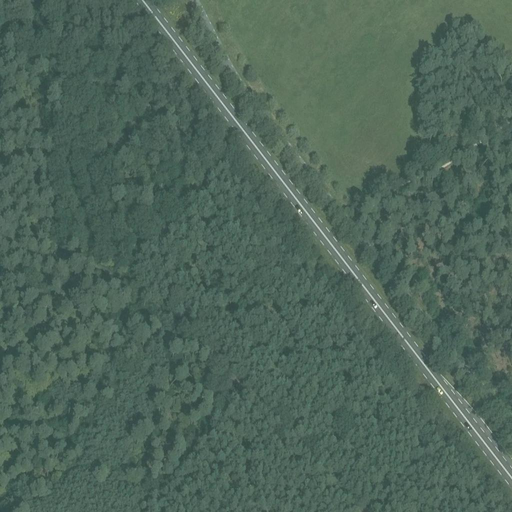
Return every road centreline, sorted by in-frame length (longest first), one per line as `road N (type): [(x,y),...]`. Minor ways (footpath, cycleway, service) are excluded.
road 1 (primary): [(511,478),(142,0)]
road 2 (unclassified): [(511,417),(275,131),(193,0)]
